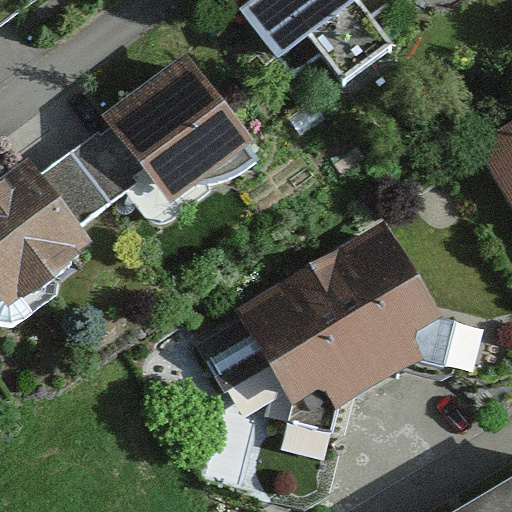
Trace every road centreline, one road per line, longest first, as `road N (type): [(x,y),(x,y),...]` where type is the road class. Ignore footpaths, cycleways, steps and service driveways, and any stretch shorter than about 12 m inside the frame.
road 1 (residential): [(164,0),(0,116)]
road 2 (residential): [(392,511),(511,443)]
